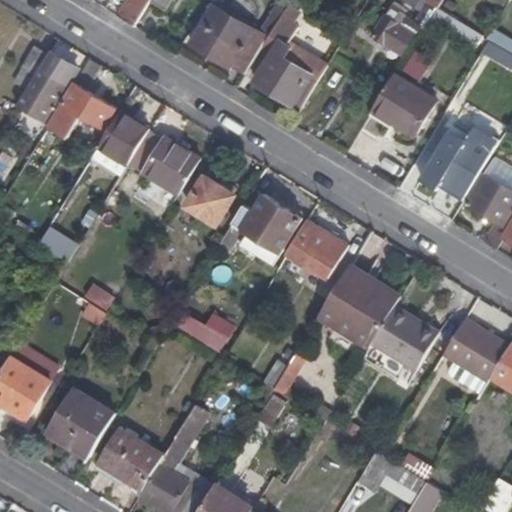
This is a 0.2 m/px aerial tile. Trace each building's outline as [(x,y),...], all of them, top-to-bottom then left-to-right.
[(126,0),(118,14),(135,24),(150,0),(126,0)] [(151,0),(165,9),(170,0),(151,0)] [(424,27),(437,5),(428,0),(404,0),(420,10),(422,11),(416,21),(405,15),(404,17),(390,8),(374,35),(403,53),(420,24),(424,27)] [(264,45),(287,8),(278,3),(260,29),(216,3),(193,40),(232,65),(235,61),(249,70),(264,45)] [(301,15),(287,7),(287,8),(264,45),(276,52),(258,81),(295,104),(296,102),(303,106),(309,95),(327,66),(286,40),(301,15)] [(511,65),(511,51),(491,38),(485,49),(511,65)] [(46,52),(36,45),(16,78),(27,84),(46,52)] [(50,123),(50,122),(71,87),(67,85),(78,67),(51,50),(30,84),(21,99),(18,103),(50,123)] [(421,80),(431,63),(414,53),(404,70),(421,80)] [(88,88),(103,63),(91,56),(71,87),(50,122),(71,135),(85,112),(107,125),(118,106),(88,88)] [(394,77),(375,107),(418,133),(437,104),(394,77)] [(130,160),(150,127),(122,109),(100,144),(129,162),(130,160)] [(489,160),(507,131),(493,123),(475,151),(489,160)] [(182,192),(204,156),(168,134),(167,137),(150,127),(130,160),(182,192)] [(458,174),(464,165),(432,145),(426,154),(425,154),(414,173),(448,194),(460,175),(458,174)] [(0,182),(5,184),(14,155),(1,150),(0,151),(0,182)] [(102,171),(92,188),(105,196),(115,179),(102,171)] [(504,226),(511,213),(511,186),(488,171),(478,188),(477,188),(467,204),(504,226)] [(219,221),(236,192),(207,174),(189,203),(219,221)] [(256,208),(246,201),(220,245),(229,251),(245,226),(250,230),(283,251),(304,216),(266,193),(256,208)] [(0,217),(30,235),(35,227),(0,205),(0,217)] [(351,243),(310,218),(289,252),(304,261),(301,265),(308,270),(311,265),(330,276),(351,243)] [(41,242),(69,260),(80,242),(52,224),(41,242)] [(275,263),(283,251),(250,230),(241,242),(275,263)] [(405,295),(352,263),(336,291),(323,312),(374,345),(405,295)] [(323,312),(336,291),(320,281),(301,312),(317,322),(323,312)] [(104,309),(114,295),(95,282),(85,296),(104,309)] [(88,304),(84,316),(105,323),(108,311),(88,304)] [(400,304),(366,359),(411,388),(445,332),(400,304)] [(511,344),(468,317),(447,352),(463,362),(491,380),(491,379),(511,344)] [(511,344),(491,379),(511,391),(511,344)] [(0,373),(11,356),(0,348),(0,373)] [(53,378),(12,353),(11,356),(0,373),(0,398),(30,416),(53,378)] [(284,353),(267,380),(277,387),(294,360),(284,353)] [(491,380),(463,362),(456,372),(458,377),(483,393),(491,380)] [(92,454),(119,411),(79,387),(52,430),(92,454)] [(273,426),(287,403),(275,396),(261,419),(273,426)] [(211,410),(198,402),(167,452),(146,487),(144,490),(178,511),(200,511),(218,483),(181,461),(192,444),(195,446),(200,439),(195,436),(211,410)] [(146,487),(167,452),(125,426),(103,461),(146,487)] [(386,453),(380,450),(368,470),(381,478),(387,468),(425,490),(430,481),(386,453)] [(435,473),(430,481),(447,491),(481,511),(486,505),(435,473)] [(430,481),(425,490),(411,511),(433,511),(447,491),(430,481)] [(218,482),(218,483),(200,511),(252,511),(255,508),(256,506),(218,482)]
